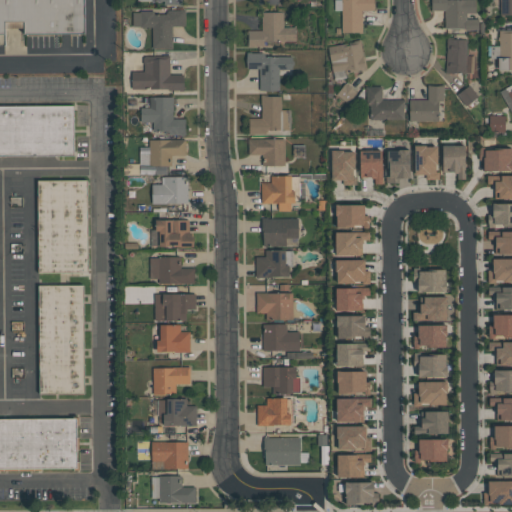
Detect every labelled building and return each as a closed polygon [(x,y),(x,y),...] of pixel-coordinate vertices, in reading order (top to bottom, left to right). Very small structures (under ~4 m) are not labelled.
[(83,0),(84,34),(23,35),(23,28),(5,28),(5,34),(0,34),(0,0),(83,0)] [(374,0),(374,10),(361,10),(361,32),(341,32),(341,10),(334,10),(334,0),(374,0)] [(475,0),(475,13),(467,13),(467,18),(478,18),(478,30),(464,30),(464,28),(444,28),(444,10),(431,10),(431,0),(475,0)] [(511,0),(511,14),(500,14),(500,0),(511,0)] [(171,49),(166,49),(166,48),(152,48),(152,27),(140,27),(140,26),(132,26),(132,12),(139,12),(139,10),(153,10),(153,14),(167,14),(167,10),(179,10),(179,9),(184,9),(184,26),(171,26),(171,49)] [(247,30),(261,30),(261,12),(283,12),(283,27),(295,27),(295,41),(263,41),(263,46),(253,46),(253,47),(247,47),(247,41),(248,41),(248,36),(247,36),(247,30)] [(511,70),(497,70),(497,58),(489,58),(489,46),(499,46),(499,30),(511,30),(511,70)] [(473,73),(445,72),(446,47),(446,38),(467,39),(466,55),(474,56),(473,73)] [(334,80),(327,47),(359,40),(362,55),(363,55),(367,70),(361,71),(360,70),(345,73),(346,77),(334,80)] [(292,56),(292,69),(291,69),(291,74),(279,74),(279,90),(259,90),(258,68),(246,69),(246,52),(251,52),(251,53),(263,52),(263,55),(265,55),(265,56),(292,56)] [(131,89),(131,71),(144,71),(144,64),(143,63),(143,58),(145,56),(169,55),(169,75),(182,74),(182,90),(178,90),(178,89),(168,89),(168,88),(131,89)] [(348,103),(336,94),(345,83),(356,92),(348,103)] [(511,113),(499,91),(511,83),(511,113)] [(443,84),(443,100),(438,100),(438,120),(409,120),(409,99),(427,99),(427,84),(443,84)] [(478,96),(465,106),(456,94),(469,85),(478,96)] [(365,86),(381,86),(381,100),(404,100),(404,120),(369,120),(369,105),(366,105),(366,91),(365,91),(365,86)] [(290,129),(267,130),(267,132),(266,132),(266,134),(253,134),(253,135),(248,135),(248,118),(261,118),(261,94),(267,94),(267,96),(280,96),(281,110),(290,110),(290,129)] [(140,108),(149,108),(149,97),(173,97),(173,111),(172,111),(172,119),(184,119),(184,135),(179,135),(179,134),(168,134),(168,132),(166,132),(166,131),(153,131),(153,121),(140,121),(140,108)] [(74,156),(0,156),(0,105),(73,105),(74,156)] [(504,131),(489,131),(489,116),(504,115),(504,131)] [(284,138),(284,165),(261,165),(261,155),(248,154),(248,138),(284,138)] [(149,166),(149,165),(139,165),(139,146),(149,146),(148,139),(185,139),(185,155),(171,155),(171,165),(149,166)] [(438,179),(426,179),(425,174),(414,174),(414,145),(425,145),(425,146),(437,146),(437,163),(435,163),(435,172),(438,172),(438,179)] [(464,145),(465,179),(457,179),(457,172),(442,172),(442,145),(464,145)] [(511,148),(511,159),(511,170),(483,171),(483,160),(478,160),(478,147),(484,147),(484,150),(495,150),(495,148),(511,148)] [(409,149),(409,178),(398,178),(398,182),(386,182),(386,176),(387,176),(387,175),(389,175),(389,168),(387,168),(387,150),(398,150),(398,149),(409,149)] [(356,184),(343,185),(342,179),(331,180),(331,150),(343,150),(343,151),(354,151),(355,169),(353,169),(353,177),(355,177),(356,184)] [(359,177),(359,150),(381,150),(382,184),(374,184),(374,178),(371,178),(371,177),(359,177)] [(290,210),(277,210),(277,203),(260,203),(260,182),(270,182),(270,175),(291,175),(291,176),(299,176),(299,182),(304,182),(304,201),(294,201),(294,202),(290,202),(290,210)] [(494,187),(493,187),(493,183),(486,183),(486,175),(511,175),(511,198),(494,198),(494,187)] [(151,184),(161,184),(161,177),(163,177),(163,176),(187,176),(187,203),(152,203),(151,184)] [(37,274),(37,180),(87,180),(88,274),(37,274)] [(511,225),(503,225),(503,224),(494,224),(494,227),(488,227),(488,224),(487,224),(487,214),(492,214),(492,203),(511,203),(511,225)] [(364,204),(364,215),(368,215),(368,228),(363,228),(363,225),(353,225),(353,226),(336,227),(336,215),(335,215),(335,204),(364,204)] [(298,218),(298,245),(285,245),(285,246),(263,246),(263,239),(261,239),(261,217),(268,217),(268,218),(298,218)] [(193,247),(159,246),(159,231),(155,231),(155,219),(189,219),(189,232),(191,232),(191,236),(193,236),(193,247)] [(335,255),(334,232),(369,231),(369,240),(363,240),(363,243),(361,243),(362,255),(335,255)] [(511,253),(495,253),(495,242),(493,242),(493,239),(487,239),(487,231),(501,231),(511,231),(511,253)] [(292,250),(292,266),(288,266),(288,276),(258,276),(258,277),(255,277),(255,257),(264,256),(264,250),(285,249),(285,250),(292,250)] [(195,282),(158,283),(158,281),(149,281),(149,258),(158,258),(158,256),(181,256),(181,267),(195,267),(195,282)] [(511,258),(511,282),(503,282),(503,280),(495,280),(495,283),(487,283),(487,269),(492,269),(492,258),(511,258)] [(364,259),(365,270),(369,270),(369,284),(361,284),(361,281),(354,281),(354,283),(336,283),(336,271),(335,271),(335,259),(364,259)] [(445,269),(445,280),(446,280),(446,292),(417,292),(417,281),(413,281),(413,268),(419,268),(419,271),(428,271),(428,269),(445,269)] [(83,284),(83,394),(38,394),(38,285),(83,284)] [(511,286),(511,309),(499,309),(499,304),(495,304),(495,297),(493,297),(493,294),(488,294),(488,287),(511,286)] [(335,288),(369,287),(369,295),(363,295),(364,299),(362,299),(362,309),(358,310),(336,310),(335,288)] [(292,319),(265,320),(265,313),(256,313),(256,292),(267,292),(292,292),(292,319)] [(186,320),(154,320),(154,294),(162,294),(162,293),(195,293),(195,308),(186,308),(186,313),(186,320)] [(446,296),(446,319),(412,319),(412,312),(418,312),(418,308),(419,308),(419,296),(446,296)] [(488,338),(488,325),(492,325),(492,315),(511,314),(511,336),(504,336),(504,335),(493,335),(493,338),(488,338)] [(337,337),(337,327),(335,327),(335,315),(364,315),(364,331),(369,331),(369,339),(362,339),(362,336),(354,336),(354,337),(337,337)] [(286,323),(286,331),(298,331),(298,350),(262,350),(262,324),(286,323)] [(189,351),(156,351),(156,340),(159,340),(159,324),(180,324),(180,331),(189,331),(189,351)] [(445,347),(428,347),(428,345),(418,345),(418,349),(413,349),(413,335),(417,335),(417,325),(446,325),(446,335),(445,335),(445,347)] [(495,353),(494,353),(494,350),(487,350),(487,341),(511,341),(511,365),(495,365),(495,353)] [(335,366),(335,343),(369,342),(369,351),(363,351),(364,354),(362,354),(362,366),(335,366)] [(446,376),(418,376),(418,365),(413,365),(413,352),(420,352),(420,355),(428,355),(428,354),(446,354),(446,365),(446,376)] [(190,384),(175,384),(175,394),(153,394),(152,368),(172,368),(172,366),(190,366),(190,384)] [(301,392),(292,392),(292,393),(272,393),(272,386),(262,386),(262,367),(295,367),(295,376),(301,376),(301,392)] [(489,394),(489,391),(488,391),(488,380),(493,381),(493,369),(511,369),(511,392),(504,392),(504,391),(495,391),(495,394),(489,394)] [(336,370),(338,370),(338,371),(365,371),(365,382),(369,382),(369,394),(364,394),(364,391),(354,391),(354,393),(337,393),(337,382),(336,382),(336,370)] [(413,406),(413,392),(417,392),(417,381),(447,381),(447,393),(446,393),(446,404),(428,404),(428,403),(420,403),(420,406),(413,406)] [(291,398),(291,423),(290,423),(290,424),(256,425),(256,404),(265,404),(265,397),(286,397),(286,398),(291,398)] [(511,398),(511,420),(496,420),(496,408),(494,408),(494,405),(489,405),(489,397),(504,397),(504,398),(511,398)] [(186,398),(186,405),(196,405),(196,426),(183,426),(183,425),(167,425),(167,426),(162,426),(162,424),(158,424),(158,415),(157,415),(157,399),(166,399),(166,398),(186,398)] [(336,422),(336,398),(370,398),(370,406),(363,406),(363,422),(336,422)] [(447,411),(447,433),(427,433),(427,428),(420,428),(420,411),(447,411)] [(0,418),(73,418),(73,416),(78,416),(78,426),(76,426),(76,436),(78,436),(78,451),(77,451),(77,461),(79,461),(79,470),(73,470),(73,468),(41,469),(41,470),(0,470),(0,418)] [(511,447),(504,447),(504,446),(494,446),(494,449),(489,449),(489,436),(494,436),(494,426),(511,425),(511,447)] [(371,450),(363,450),(363,447),(355,447),(355,449),(337,450),(337,438),(336,438),(336,426),(366,426),(366,437),(370,437),(371,450)] [(263,437),(268,437),(299,437),(299,464),(265,465),(265,458),(263,458),(263,437)] [(446,461),(438,461),(429,461),(429,459),(419,459),(419,463),(414,463),(414,449),(418,449),(418,438),(447,438),(447,450),(446,450),(446,461)] [(151,469),(151,441),(165,441),(165,442),(187,442),(187,468),(163,468),(163,469),(151,469)] [(493,461),(489,461),(489,453),(511,452),(511,476),(500,476),(500,473),(496,472),(496,463),(493,463),(493,461)] [(337,454),(354,454),(370,454),(370,462),(365,462),(365,465),(363,465),(363,477),(337,477),(337,454)] [(151,498),(151,476),(158,476),(181,475),(181,486),(194,486),(194,502),(159,502),(159,498),(151,498)] [(511,504),(498,504),(498,502),(489,502),(489,505),(483,505),(483,492),(488,492),(488,481),(511,480),(511,504)] [(344,481),(373,481),(373,493),(378,493),(378,506),(371,506),(371,503),(363,503),(363,504),(345,504),(345,493),(344,493),(344,481)]
